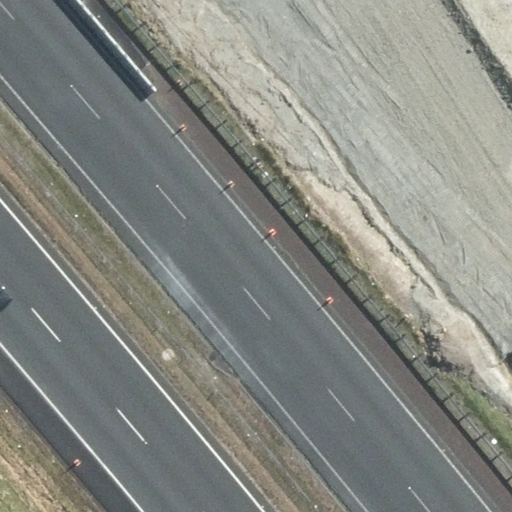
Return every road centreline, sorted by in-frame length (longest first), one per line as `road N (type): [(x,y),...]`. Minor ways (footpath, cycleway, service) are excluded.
road 1 (motorway): [(0,3),(314,356),(435,511)]
road 2 (motorway): [(210,511),(0,271)]
road 3 (motorway): [(390,0),(511,192)]
